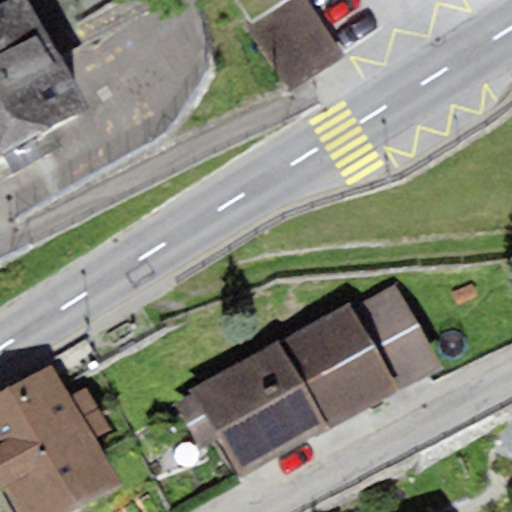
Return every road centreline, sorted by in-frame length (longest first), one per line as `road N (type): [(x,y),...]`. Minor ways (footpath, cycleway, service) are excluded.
road 1 (secondary): [(511,22),(0,347)]
road 2 (residential): [(511,381),(264,511)]
